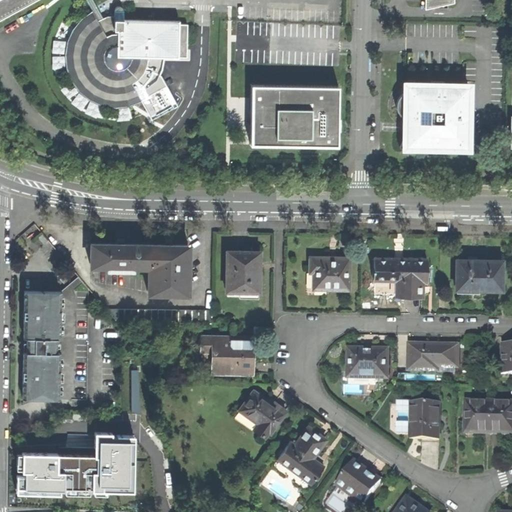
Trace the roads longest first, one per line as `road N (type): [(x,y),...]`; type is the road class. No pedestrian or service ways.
road 1 (residential): [(511,325),(338,324),(310,349),(310,387),(326,407),(415,473),(474,489)]
road 2 (secondary): [(362,204),(143,202),(0,173)]
road 3 (unclassified): [(362,204),(367,0)]
road 4 (secondary): [(511,206),(362,204)]
road 5 (residential): [(0,173),(0,306)]
